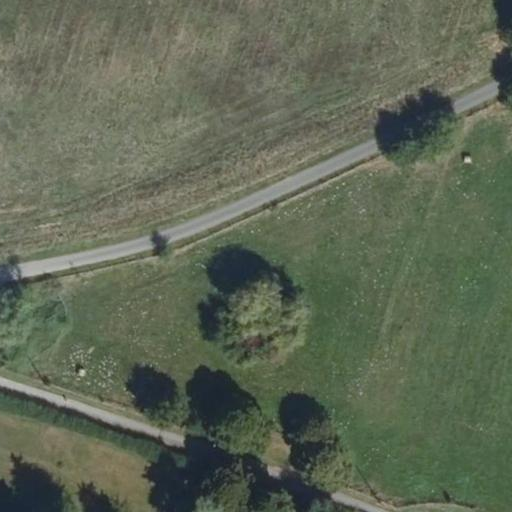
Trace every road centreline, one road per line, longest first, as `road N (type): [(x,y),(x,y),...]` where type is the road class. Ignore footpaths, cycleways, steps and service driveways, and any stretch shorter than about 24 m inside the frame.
road 1 (residential): [(511,84),(178,239),(0,275)]
road 2 (residential): [(358,511),(0,382)]
